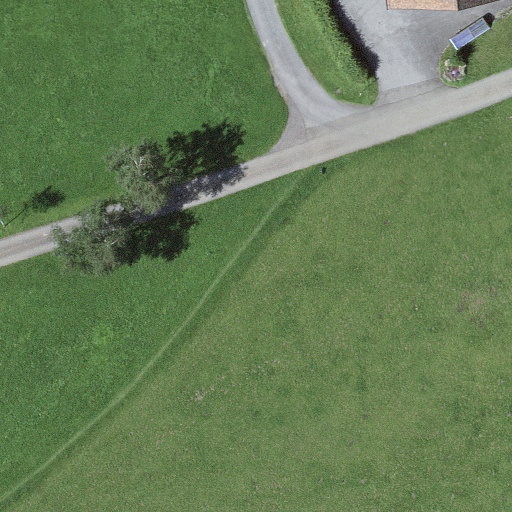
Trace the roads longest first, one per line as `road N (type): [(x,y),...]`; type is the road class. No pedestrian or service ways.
road 1 (unclassified): [(341,143),(0,251)]
road 2 (unclassified): [(341,143),(511,91)]
road 3 (track): [(265,0),(290,62),(341,143)]
